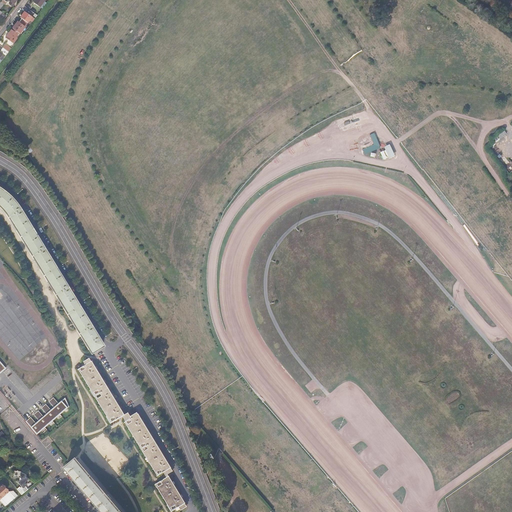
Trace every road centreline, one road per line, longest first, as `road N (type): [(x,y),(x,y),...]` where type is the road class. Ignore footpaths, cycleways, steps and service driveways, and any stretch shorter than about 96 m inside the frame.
road 1 (unknown): [(161,0),(99,81),(86,123),(105,186),(165,272),(172,226),(210,158),(278,98),(328,71)]
road 2 (track): [(511,20),(481,0),(61,0),(0,76)]
road 3 (track): [(239,511),(221,448),(126,320),(26,149),(1,121)]
road 4 (tertiary): [(0,163),(42,204),(159,385),(212,511)]
road 5 (unknown): [(511,296),(287,0)]
